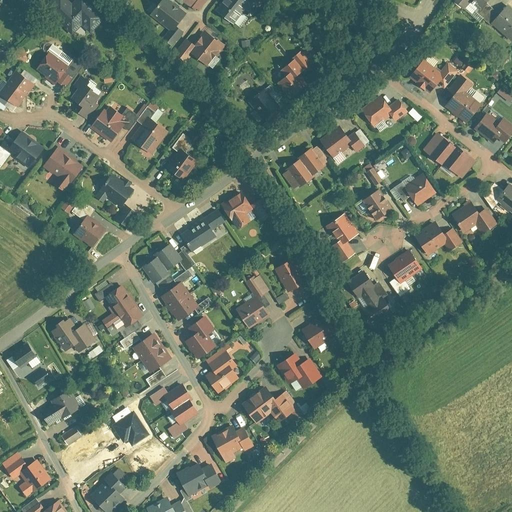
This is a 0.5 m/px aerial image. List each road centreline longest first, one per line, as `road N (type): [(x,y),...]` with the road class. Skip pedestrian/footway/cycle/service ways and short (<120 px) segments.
road 1 (residential): [(511,265),(368,368),(231,511)]
road 2 (residential): [(374,67),(493,163),(380,246)]
road 3 (residential): [(374,67),(180,208)]
road 4 (residential): [(0,112),(10,120),(58,120),(180,208)]
road 5 (residential): [(79,511),(0,348)]
road 6 (residential): [(120,251),(0,341)]
road 7 (residential): [(120,251),(186,369)]
road 8 (residential): [(213,415),(124,511)]
